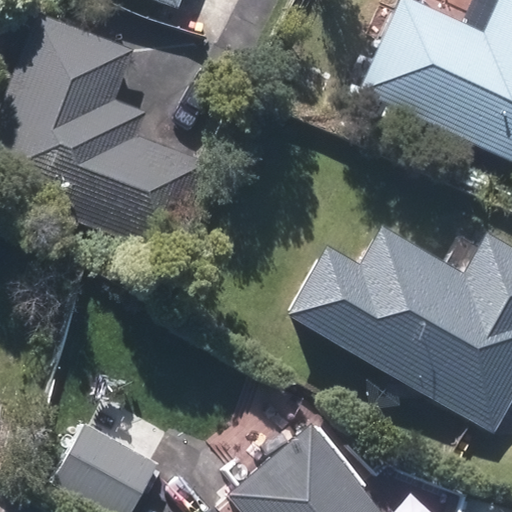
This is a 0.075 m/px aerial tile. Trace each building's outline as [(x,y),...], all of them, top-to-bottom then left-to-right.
[(373,8),(334,101),(511,173),(511,0),(481,0),(463,45),(373,8)] [(0,118),(0,191),(175,255),(209,161),(139,136),(148,112),(113,100),(132,50),(38,16),(1,118),(0,118)] [(316,249),(279,320),(498,432),(511,404),(511,247),(485,233),(464,274),(374,228),(353,269),(316,249)] [(131,511),(158,466),(85,425),(53,483),(104,511),(131,511)] [(383,511),(307,425),(225,497),(237,511),(383,511)]
